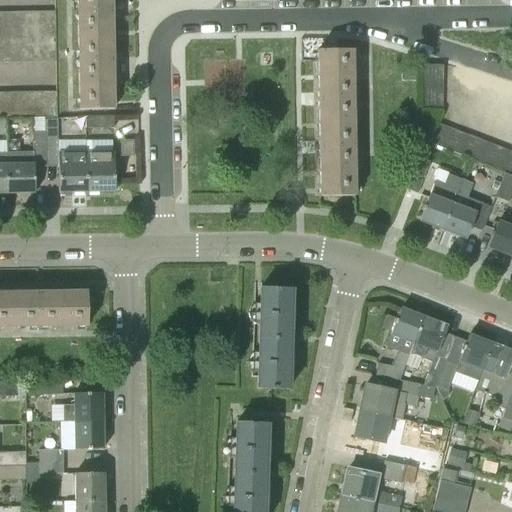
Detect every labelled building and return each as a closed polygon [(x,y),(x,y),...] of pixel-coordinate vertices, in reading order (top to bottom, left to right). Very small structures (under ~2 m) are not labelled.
[(75,0),(76,13),(111,12),(111,0),(75,0)] [(29,12),(17,13),(17,38),(29,38),(29,12)] [(42,12),(29,12),(30,38),(42,38),(42,12)] [(54,12),(42,12),(42,38),(54,37),(54,12)] [(111,12),(76,13),(77,111),(113,110),(111,12)] [(17,13),(4,13),(5,38),(17,38),(17,13)] [(54,37),(42,38),(42,63),(55,63),(54,37)] [(17,38),(5,38),(5,64),(17,64),(17,38)] [(29,38),(17,38),(17,64),(30,63),(29,38)] [(42,38),(30,38),(30,63),(42,63),(42,38)] [(318,197),(354,196),(352,50),(316,51),(318,197)] [(415,58),(400,53),(400,81),(415,82),(415,58)] [(247,85),(247,61),(226,62),(226,85),(247,85)] [(420,77),(442,77),(443,66),(421,66),(420,77)] [(420,88),(442,88),(442,77),(420,77),(420,88)] [(420,99),(442,99),(442,88),(420,88),(420,99)] [(31,92),(18,93),(19,119),(31,119),(31,92)] [(43,92),(31,92),(31,119),(44,118),(43,92)] [(56,92),(43,92),(44,118),(57,118),(56,92)] [(18,93),(6,93),(6,119),(19,119),(18,93)] [(419,110),(441,110),(442,99),(420,99),(419,110)] [(85,129),(111,128),(111,117),(84,117),(85,129)] [(33,169),(45,168),(45,120),(32,121),(33,145),(33,153),(5,154),(6,194),(33,194),(33,169)] [(85,193),(85,153),(57,154),(57,145),(57,120),(45,120),(45,168),(57,168),(57,193),(85,193)] [(429,144),(439,148),(447,127),(437,123),(429,144)] [(449,152),(457,131),(447,127),(439,148),(449,152)] [(460,156),(468,135),(457,131),(449,152),(460,156)] [(460,156),(470,160),(478,139),(468,135),(460,156)] [(470,160),(480,164),(488,143),(478,139),(470,160)] [(480,164),(491,168),(499,147),(488,143),(480,164)] [(509,151),(499,147),(491,168),(501,172),(509,151)] [(511,176),(511,173),(511,152),(509,151),(501,172),(511,176)] [(85,153),(85,193),(114,192),(113,153),(85,153)] [(417,195),(429,163),(415,157),(403,189),(417,195)] [(441,230),(461,179),(446,173),(441,186),(433,183),(418,221),(441,230)] [(507,203),(511,190),(511,177),(503,174),(494,198),(507,203)] [(461,179),(441,230),(464,239),(478,203),(467,198),(472,184),(461,179)] [(509,256),(511,249),(511,213),(508,224),(497,220),(487,247),(509,256)] [(287,390),(288,373),(291,289),(258,288),(255,389),(287,390)] [(0,327),(86,326),(86,291),(0,292),(0,327)] [(413,342),(423,318),(399,308),(395,317),(390,331),(384,346),(396,351),(390,366),(377,364),(374,376),(399,380),(404,365),(409,353),(413,342)] [(380,327),(390,331),(395,317),(385,313),(380,327)] [(413,342),(409,353),(420,358),(423,349),(435,354),(446,327),(423,318),(413,342)] [(476,381),(491,344),(468,335),(455,367),(445,363),(436,388),(447,390),(454,373),(476,381)] [(504,410),(511,390),(511,363),(510,363),(511,358),(511,352),(491,344),(476,381),(473,388),(495,397),(492,405),(504,410)] [(436,388),(445,363),(446,360),(435,355),(430,363),(422,386),(434,388),(436,388)] [(363,385),(358,410),(389,417),(401,419),(403,405),(415,407),(417,397),(431,399),(434,388),(422,386),(420,385),(399,381),(396,392),(363,385)] [(61,382),(37,383),(38,395),(61,394),(61,382)] [(0,396),(18,397),(23,396),(23,383),(0,383),(0,396)] [(38,395),(37,383),(27,383),(28,395),(38,395)] [(511,390),(504,410),(501,417),(511,421),(511,390)] [(71,420),(102,420),(102,393),(71,394),(71,405),(61,405),(61,421),(71,420)] [(401,419),(389,417),(358,410),(352,436),(393,444),(389,462),(410,466),(415,448),(407,446),(409,437),(397,434),(401,419)] [(478,414),(468,410),(463,422),(473,426),(478,414)] [(511,423),(511,421),(501,417),(497,427),(509,432),(511,423)] [(102,420),(71,420),(72,450),(103,449),(102,420)] [(263,511),(264,508),(267,423),(232,422),(229,511),(263,511)] [(464,428),(456,426),(453,437),(461,439),(464,428)] [(59,449),(36,450),(36,462),(62,461),(62,449),(59,449)] [(465,453),(450,449),(446,464),(461,468),(465,453)] [(0,464),(24,464),(24,452),(0,452),(0,464)] [(442,454),(433,452),(428,469),(437,471),(442,454)] [(36,474),(62,474),(62,461),(36,462),(36,474)] [(410,466),(389,462),(389,463),(382,461),(378,476),(345,469),(340,496),(399,508),(401,497),(375,491),(378,478),(401,483),(401,481),(412,484),(416,468),(410,467),(410,466)] [(24,464),(0,464),(0,480),(24,480),(24,464)] [(439,480),(453,484),(456,472),(442,469),(439,480)] [(73,501),(104,500),(103,473),(72,473),(73,501)] [(470,488),(453,484),(439,480),(435,495),(466,502),(470,488)] [(440,511),(463,511),(466,502),(435,495),(431,510),(440,511)] [(398,511),(399,508),(340,496),(336,511),(398,511)] [(103,511),(104,500),(73,501),(72,511),(103,511)]
